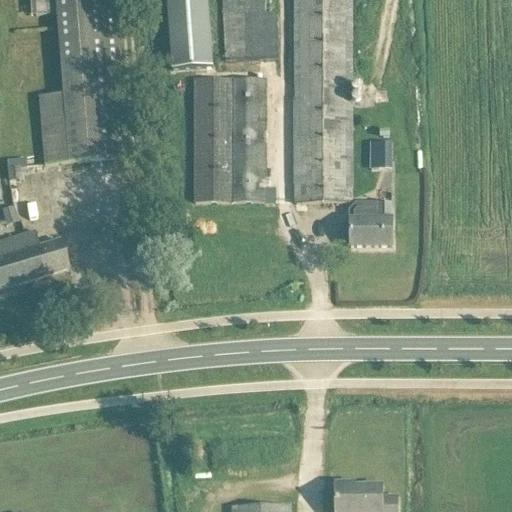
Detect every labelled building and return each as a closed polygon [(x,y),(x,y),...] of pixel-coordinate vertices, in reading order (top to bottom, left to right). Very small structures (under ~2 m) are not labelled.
[(129,160),(116,0),(56,0),(64,97),(40,99),(45,167),(129,160)] [(166,0),(171,71),(211,69),(206,0),(166,0)] [(224,0),(227,63),(278,62),(277,12),(266,13),(265,0),(224,0)] [(291,0),(295,206),(351,205),(347,0),(291,0)] [(193,82),(195,205),(265,205),(263,81),(193,82)] [(371,143),(372,170),(395,169),(394,142),(371,143)] [(392,221),(392,206),(356,206),(350,213),(350,218),(351,249),(392,249),(392,221)] [(0,291),(68,270),(69,270),(60,241),(39,248),(34,232),(0,242),(0,291)] [(397,511),(397,500),(382,500),(382,488),(355,489),(354,485),(336,486),(336,505),(336,511),(397,511)]
